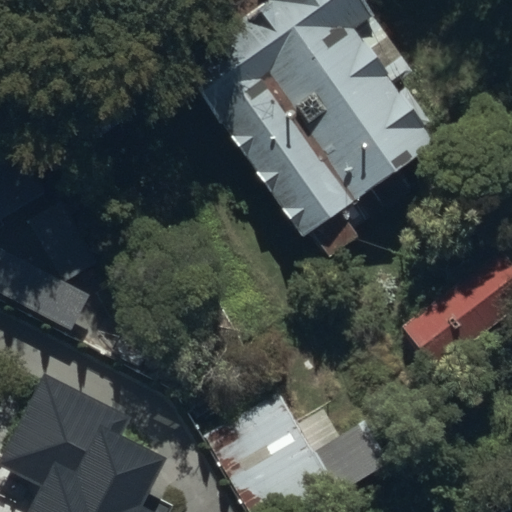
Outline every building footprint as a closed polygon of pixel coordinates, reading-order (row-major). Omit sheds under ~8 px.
[(371,37),(344,0),(246,0),(261,21),(173,84),(298,261),(309,253),(323,274),(355,251),(342,233),(432,169),(415,145),(429,136),(399,94),(414,84),(384,43),(360,61),(352,50),(371,37)] [(47,212),(3,237),(21,269),(65,244),(47,212)] [(511,318),(511,279),(497,261),(399,339),(433,382),(511,318)] [(128,416),(44,373),(0,457),(0,463),(44,486),(29,511),(151,511),(139,506),(167,458),(119,434),(128,416)] [(362,428),(311,461),(263,384),(190,429),(241,511),(319,511),(388,469),(362,428)] [(499,511),(472,472),(434,499),(443,511),(499,511)]
